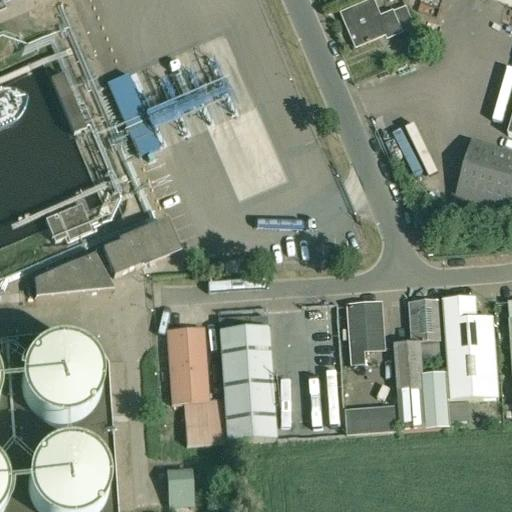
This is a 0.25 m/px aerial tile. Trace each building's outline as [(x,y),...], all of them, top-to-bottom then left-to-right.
[(414,29),(406,9),(380,20),(373,3),(342,16),(348,29),(350,27),(359,48),(386,37),(388,40),(414,29)] [(128,78),(108,86),(139,159),(159,151),(128,78)] [(511,155),(473,144),(458,194),(511,210),(511,155)] [(81,208),(58,218),(69,244),(92,234),(81,208)] [(115,294),(99,266),(106,263),(114,281),(177,255),(166,227),(102,253),(103,255),(95,258),(94,256),(27,284),(35,302),(115,294)] [(225,275),(240,274),(239,264),(225,265),(225,275)] [(442,304),(446,362),(447,376),(449,402),(499,399),(495,341),(479,343),(476,302),(443,304),(442,304)] [(421,364),(446,362),(442,304),(409,306),(412,347),(395,348),(402,435),(426,433),(421,364)] [(384,356),(383,342),(380,308),(350,310),(353,354),(354,371),(366,370),(365,357),(384,356)] [(228,448),(275,444),(267,320),(250,322),(251,333),(220,336),(225,404),(228,448)] [(228,448),(225,404),(209,406),(203,332),(166,335),(172,408),(184,407),(187,450),(228,448)] [(14,391),(18,405),(26,417),(38,425),(51,429),(65,428),(78,422),(89,412),(95,399),(97,385),(94,371),(86,359),(74,350),(60,346),(46,347),(32,353),(21,363),(15,376),(14,391)] [(449,402),(447,376),(423,378),(427,433),(451,431),(449,402)] [(346,412),(346,441),(399,440),(399,411),(346,412)] [(21,493),(25,507),(28,511),(96,511),(102,501),(104,487),(101,473),(93,461),(81,452),(67,448),(52,449),(39,454),(28,465),(22,478),(21,493)] [(191,479),(167,480),(169,511),(172,511),(193,510),(191,479)]
